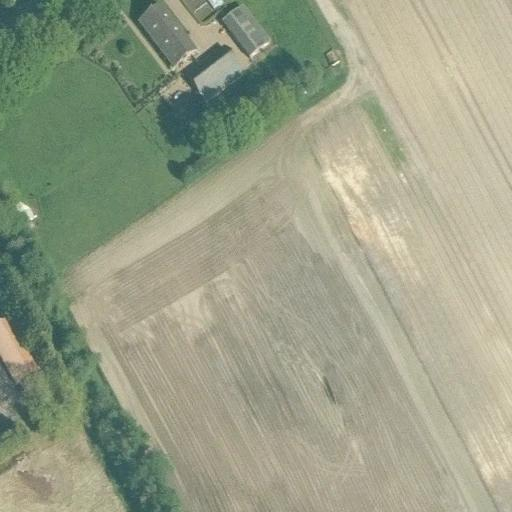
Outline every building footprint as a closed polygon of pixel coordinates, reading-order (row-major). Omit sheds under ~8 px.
[(200,0),(209,12),(218,6),(213,0),(200,0)] [(161,11),(138,29),(174,77),(198,59),(161,11)] [(222,28),(249,64),(270,48),(243,12),(222,28)] [(185,82),(205,109),(243,79),(223,52),(185,82)] [(56,397),(13,323),(0,330),(0,363),(16,391),(18,390),(30,411),(56,397)]
